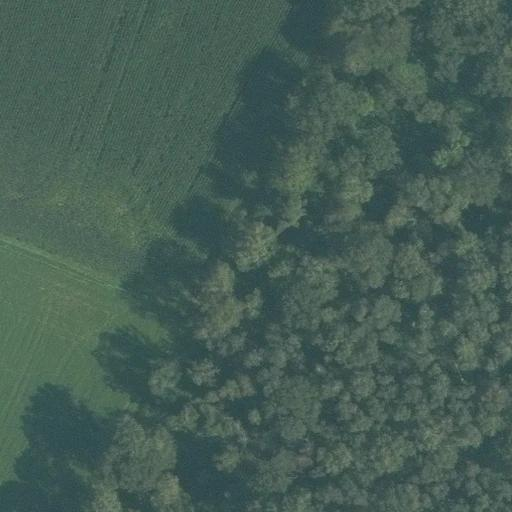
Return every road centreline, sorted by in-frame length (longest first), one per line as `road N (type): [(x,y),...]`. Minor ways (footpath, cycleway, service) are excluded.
road 1 (track): [(358,31),(187,321),(87,511)]
road 2 (track): [(187,321),(0,247)]
road 3 (track): [(358,31),(511,56)]
